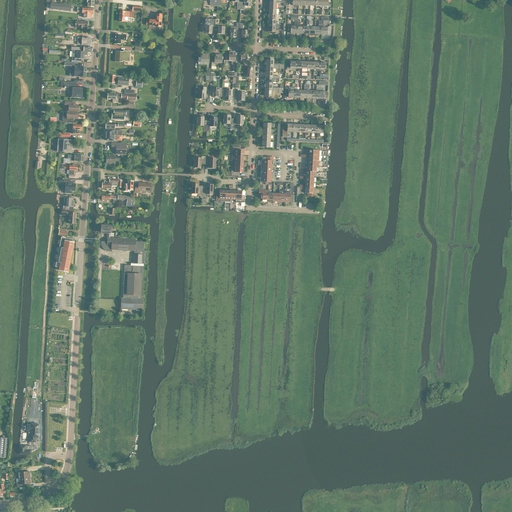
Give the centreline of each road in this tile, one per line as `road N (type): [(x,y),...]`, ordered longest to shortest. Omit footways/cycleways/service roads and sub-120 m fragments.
road 1 (tertiary): [(0,505),(41,499),(67,469),(86,169)]
road 2 (tertiary): [(86,169),(98,0)]
